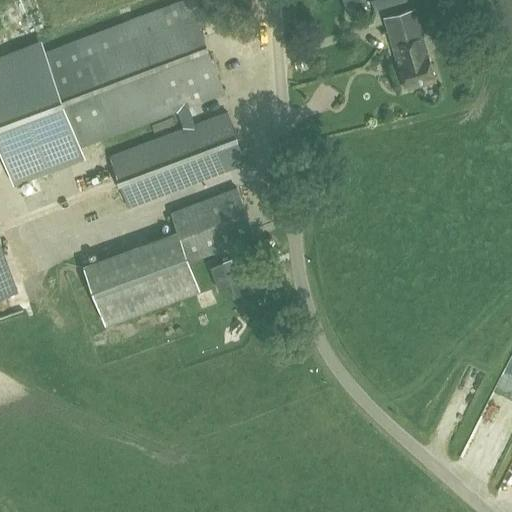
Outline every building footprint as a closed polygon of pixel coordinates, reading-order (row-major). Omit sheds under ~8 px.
[(226,92),(191,0),(181,0),(47,51),(42,39),(0,54),(0,145),(14,184),(86,158),(82,146),(226,92)] [(43,0),(47,19),(79,14),(76,0),(43,0)] [(417,7),(384,17),(393,46),(398,45),(403,59),(399,60),(407,89),(437,80),(428,52),(426,52),(422,37),(426,36),(417,7)] [(129,207),(248,163),(228,111),(110,155),(129,207)] [(179,232),(86,267),(107,324),(202,289),(191,261),(254,237),(236,187),(221,192),(171,211),(179,232)] [(0,240),(0,295),(18,289),(0,240)] [(227,272),(223,261),(211,265),(219,289),(231,285),(235,296),(259,288),(250,264),(227,272)]
